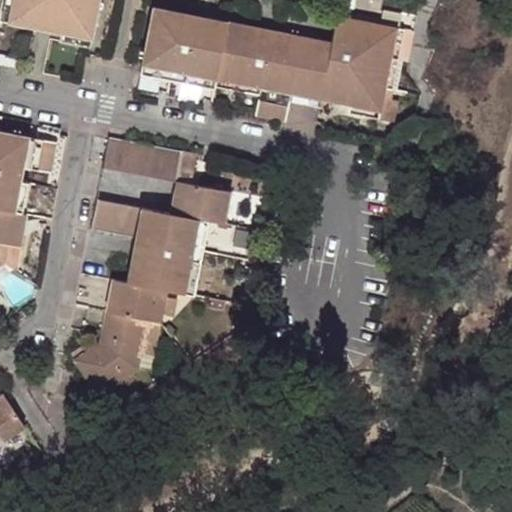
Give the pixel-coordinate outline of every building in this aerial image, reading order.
[(0,18),(7,20),(11,0),(0,0),(0,4),(0,18)] [(11,0),(7,20),(60,30),(58,40),(88,46),(96,0),(11,0)] [(227,20),(152,6),(140,74),(214,88),(214,85),(216,78),(227,20)] [(331,40),(227,20),(216,78),(260,87),(259,94),(255,114),(285,120),(289,101),(290,92),(320,98),(350,104),(348,113),(378,119),(382,97),(391,99),(392,89),(384,88),(396,27),(337,15),(331,40)] [(412,30),(396,27),(384,88),(392,89),(397,90),(402,61),(405,61),(412,30)] [(260,87),(216,78),(214,85),(259,94),(260,87)] [(320,98),(290,92),(289,101),(318,106),(320,98)] [(382,97),(378,119),(394,122),(398,100),(391,99),(382,97)] [(0,208),(14,211),(20,181),(22,167),(50,173),(56,142),(0,131),(0,208)] [(117,170),(123,140),(108,137),(102,167),(117,170)] [(123,140),(117,170),(132,173),(138,143),(123,140)] [(146,176),(152,146),(138,143),(132,173),(146,176)] [(152,146),(146,176),(161,179),(167,149),(152,146)] [(161,179),(176,182),(176,181),(182,152),(167,149),(161,179)] [(20,181),(14,211),(22,213),(27,182),(20,181)] [(176,182),(170,213),(198,218),(207,220),(224,224),(230,191),(176,181),(176,182)] [(96,199),(90,229),(105,232),(111,202),(96,199)] [(120,234),(126,205),(111,202),(105,232),(120,234)] [(126,205),(120,234),(135,237),(141,207),(126,205)] [(127,282),(166,289),(184,293),(192,248),(198,218),(170,213),(141,207),(135,237),(127,282)] [(0,241),(20,245),(26,214),(22,213),(14,211),(0,208),(0,241)] [(202,250),(207,220),(198,218),(192,248),(202,250)] [(15,271),(20,245),(0,241),(0,260),(4,264),(15,271)] [(192,248),(184,293),(193,295),(202,250),(192,248)] [(112,279),(106,311),(147,319),(160,321),(166,289),(127,282),(112,279)] [(98,394),(138,367),(138,365),(151,367),(160,321),(147,319),(106,311),(100,340),(73,358),(98,394)] [(0,435),(3,440),(25,426),(2,393),(0,394),(0,435)]
